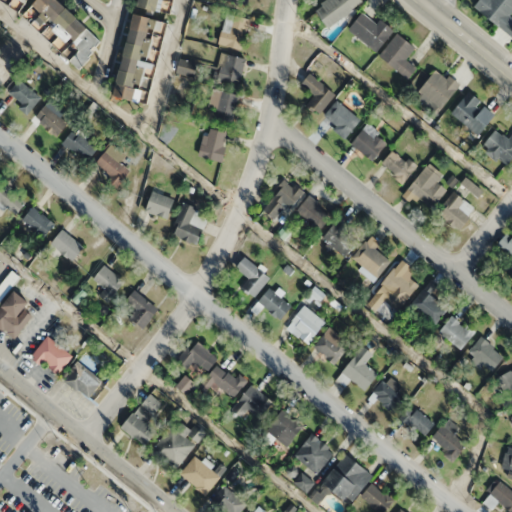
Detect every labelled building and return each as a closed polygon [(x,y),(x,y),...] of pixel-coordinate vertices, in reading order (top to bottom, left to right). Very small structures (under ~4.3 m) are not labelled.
[(102,42),(57,0),(36,0),(23,13),(78,67),(102,42)] [(138,0),(137,7),(163,12),(165,0),(138,0)] [(326,0),(314,9),(327,27),(363,1),(361,0),(326,0)] [(511,35),(511,17),(509,15),(511,11),(511,0),(478,0),(474,6),(511,35)] [(380,18),(376,22),(362,11),(348,29),(376,51),(394,29),(380,18)] [(114,97),(148,104),(166,20),(132,12),(114,97)] [(250,18),(225,12),(219,43),(243,48),(250,18)] [(406,78),(416,67),(405,57),(415,47),(398,32),(379,54),(406,78)] [(246,58),(221,51),(213,78),(239,85),(246,58)] [(0,87),(10,73),(3,67),(7,62),(0,56),(0,87)] [(194,76),(197,62),(180,59),(177,72),(194,76)] [(460,86),(438,67),(418,91),(439,109),(460,86)] [(335,92),(309,73),(301,84),(314,94),(305,105),(318,115),(335,92)] [(22,102),(18,108),(27,114),(40,96),(18,80),(9,93),(22,102)] [(238,95),(219,89),(212,116),(232,121),(238,95)] [(477,135),(496,115),(482,102),(470,91),(451,111),(477,135)] [(67,124),(46,104),(34,117),(55,137),(67,124)] [(387,142),(366,125),(351,143),(372,160),(387,142)] [(229,132),(207,126),(198,155),(220,162),(229,132)] [(511,132),(509,138),(496,129),(483,148),(508,165),(511,160),(511,132)] [(89,160),(97,144),(70,130),(62,147),(89,160)] [(130,171),(118,161),(124,154),(111,143),(94,163),(119,184),(130,171)] [(404,181),(416,166),(394,148),(382,163),(404,181)] [(431,208),(450,185),(426,165),(407,188),(431,208)] [(460,183),(477,198),(483,191),(466,177),(460,183)] [(293,208),(304,190),(284,178),(264,211),(276,218),(284,204),(293,208)] [(174,198),(152,190),(145,210),(167,218),(174,198)] [(476,208),(454,190),(437,212),(459,229),(476,208)] [(296,209),(320,229),(332,214),(308,195),(296,209)] [(207,220),(193,214),(196,207),(183,201),(170,233),(197,244),(207,220)] [(41,238),(54,225),(34,205),(21,219),(41,238)] [(322,238),(345,256),(361,236),(337,218),(322,238)] [(71,261),(84,247),(62,229),(50,243),(71,261)] [(511,232),(509,229),(497,244),(511,255),(511,263),(507,270),(511,273),(511,232)] [(352,257),(377,277),(390,260),(365,240),(352,257)] [(248,278),(240,288),(253,298),(270,277),(244,256),(235,267),(248,278)] [(92,278),(104,288),(98,295),(107,302),(125,281),(104,264),(92,278)] [(419,287),(398,266),(375,289),(396,309),(419,287)] [(258,302),(281,319),(291,305),(268,288),(258,302)] [(410,304),(435,323),(447,307),(422,288),(410,304)] [(136,310),(129,318),(143,329),(159,310),(135,289),(125,301),(136,310)] [(24,310),(30,301),(12,290),(0,307),(0,329),(14,339),(31,315),(24,310)] [(325,322),(304,305),(286,327),(307,344),(325,322)] [(474,332),(452,314),(438,331),(460,350),(474,332)] [(335,363),(346,347),(324,331),(313,347),(335,363)] [(366,390),(377,372),(366,364),(380,342),(367,334),(342,374),(366,390)] [(72,355),(46,336),(31,355),(57,375),(72,355)] [(193,361),(206,372),(217,358),(195,339),(177,361),(187,369),(193,361)] [(469,360),(497,367),(502,348),(474,341),(469,360)] [(63,380),(89,398),(102,380),(76,361),(63,380)] [(238,373),(234,377),(217,364),(207,378),(234,398),(248,380),(238,373)] [(511,369),(495,378),(507,405),(511,402),(511,369)] [(186,393),(195,384),(185,375),(177,384),(186,393)] [(392,413),(405,400),(383,380),(371,393),(392,413)] [(240,417),(247,409),(257,417),(271,401),(252,385),(231,408),(240,417)] [(146,423),(161,404),(149,394),(121,427),(144,446),(156,431),(146,423)] [(434,423),(411,404),(401,416),(424,436),(434,423)] [(286,446),(303,426),(282,409),(266,429),(286,446)] [(454,435),(460,427),(447,418),(432,438),(448,449),(444,454),(453,461),(466,444),(454,435)] [(190,430),(177,419),(151,451),(175,470),(205,432),(195,423),(190,430)] [(334,452),(312,433),(293,455),(316,474),(334,452)] [(511,446),(507,446),(502,467),(511,469),(511,446)] [(372,478),(348,453),(322,479),(347,503),(372,478)] [(179,473),(205,495),(219,477),(194,456),(179,473)] [(511,511),(511,490),(498,479),(487,492),(510,511),(511,511)] [(382,511),(393,500),(372,482),(360,496),(378,511),(382,511)] [(239,511),(246,502),(222,485),(211,501),(226,511),(239,511)]
